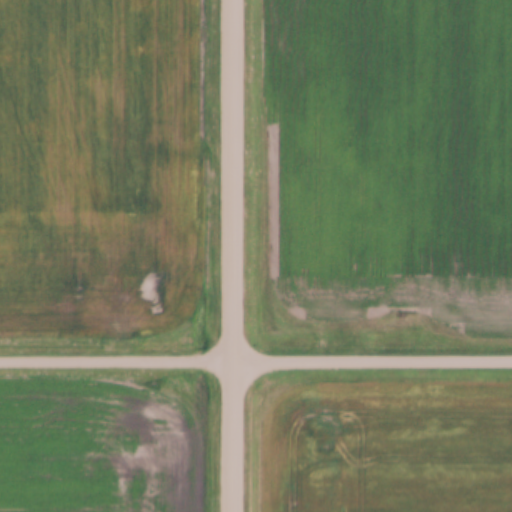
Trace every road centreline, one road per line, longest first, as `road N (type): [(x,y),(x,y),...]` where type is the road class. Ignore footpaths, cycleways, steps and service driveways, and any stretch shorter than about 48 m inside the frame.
road 1 (tertiary): [(230,511),(232,0)]
road 2 (residential): [(511,363),(0,361)]
